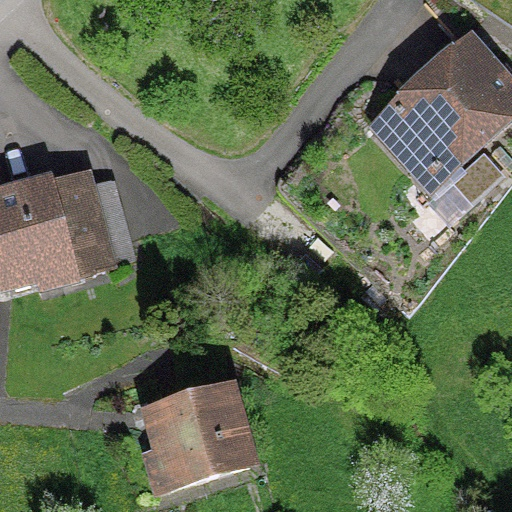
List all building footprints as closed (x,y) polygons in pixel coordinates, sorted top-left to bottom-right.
[(511,117),(511,106),(463,53),(388,120),(432,169),(424,175),(430,182),(438,176),(442,181),(511,117)] [(453,189),(468,207),(492,185),(477,168),(453,189)] [(82,183),(0,206),(0,279),(3,290),(63,273),(66,285),(107,274),(105,267),(82,183)] [(277,378),(287,359),(242,336),(233,355),(277,378)] [(224,398),(147,420),(168,494),(246,472),(224,398)]
